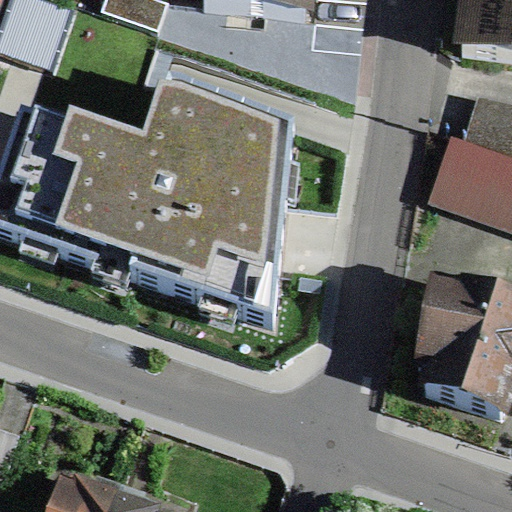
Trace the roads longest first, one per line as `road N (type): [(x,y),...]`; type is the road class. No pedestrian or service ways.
road 1 (residential): [(341,437),(405,0)]
road 2 (residential): [(341,437),(0,320)]
road 3 (residential): [(511,497),(341,437)]
